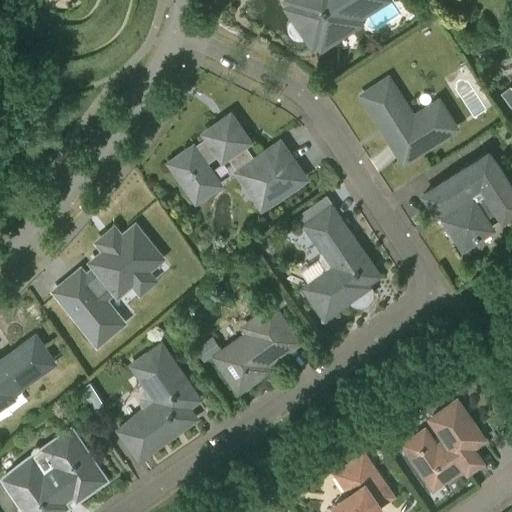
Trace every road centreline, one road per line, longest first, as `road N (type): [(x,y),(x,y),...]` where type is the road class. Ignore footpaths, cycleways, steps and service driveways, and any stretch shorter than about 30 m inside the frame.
road 1 (residential): [(124,511),(417,307),(425,289),(307,100),(178,33)]
road 2 (residential): [(0,263),(94,158),(178,33)]
